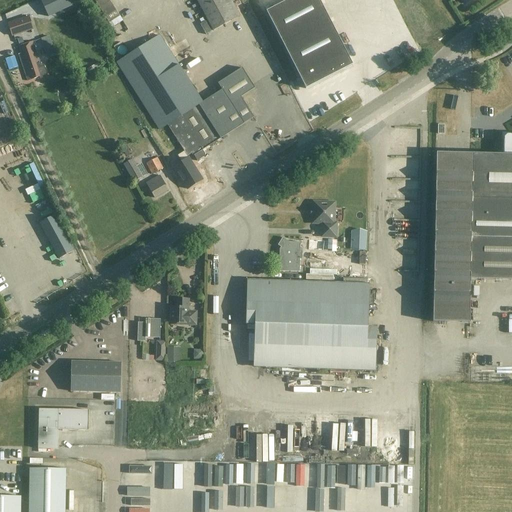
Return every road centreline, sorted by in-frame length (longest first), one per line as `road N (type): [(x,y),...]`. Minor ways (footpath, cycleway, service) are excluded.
road 1 (tertiary): [(0,346),(414,81)]
road 2 (unclassified): [(417,407),(424,90),(414,81)]
road 3 (track): [(0,64),(104,278)]
road 4 (tertiary): [(414,81),(511,9)]
